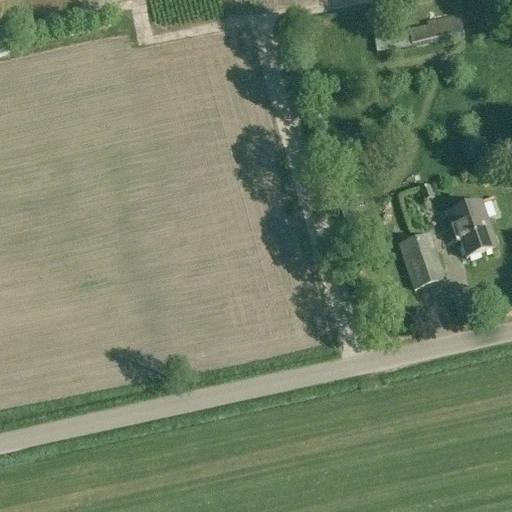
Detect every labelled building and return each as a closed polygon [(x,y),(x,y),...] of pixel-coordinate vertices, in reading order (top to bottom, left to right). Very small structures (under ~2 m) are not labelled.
[(412,49),(463,40),(458,18),(427,23),(427,27),(373,38),(376,54),(412,49)] [(420,192),(424,203),(434,200),(430,189),(420,192)] [(497,250),(481,204),(447,217),(456,244),(460,243),(466,261),(497,250)] [(399,248),(415,293),(445,282),(430,237),(399,248)] [(454,307),(458,320),(486,314),(482,301),(454,307)]
